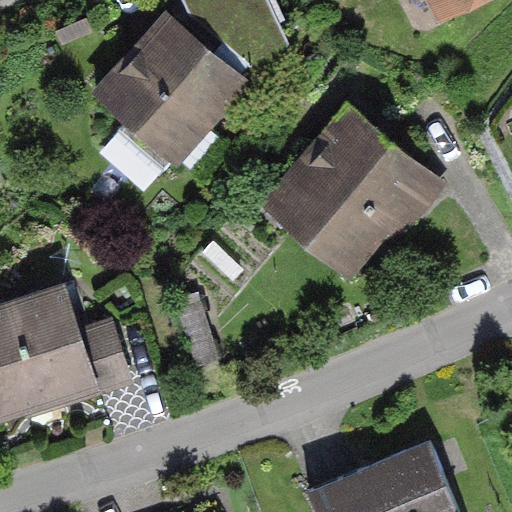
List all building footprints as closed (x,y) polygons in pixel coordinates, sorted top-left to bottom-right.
[(440,0),(445,8),(461,0),(440,0)] [(186,15),(105,99),(178,169),(259,85),(186,15)] [(441,183),(352,110),(282,194),(359,257),(388,222),(400,232),(441,183)] [(66,284),(0,305),(0,410),(61,391),(63,398),(131,377),(113,321),(81,331),(66,284)] [(462,511),(433,441),(311,491),(320,511),(462,511)]
